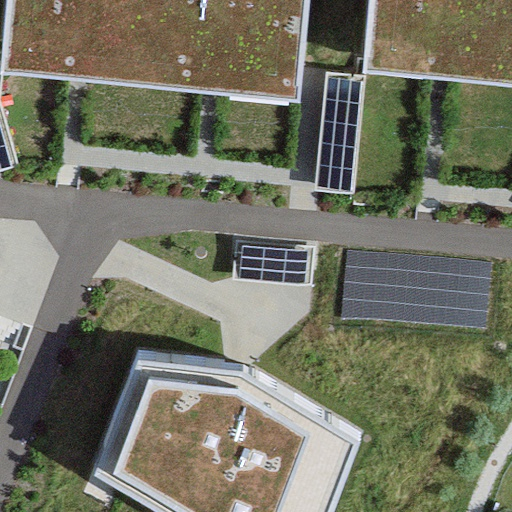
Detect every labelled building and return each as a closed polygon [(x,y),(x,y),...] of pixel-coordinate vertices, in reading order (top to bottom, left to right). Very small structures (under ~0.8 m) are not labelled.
[(0,70),(295,104),(306,0),(6,0),(0,58),(0,70)] [(511,0),(375,0),(368,67),(511,80),(511,0)] [(365,78),(328,75),(316,190),(353,194),(365,78)] [(0,115),(0,171),(13,168),(0,115)] [(310,252),(238,247),(235,277),(308,282),(310,252)] [(346,313),(481,317),(483,257),(348,252),(346,313)] [(243,374),(141,361),(103,471),(169,511),(327,511),(352,442),(243,374)]
